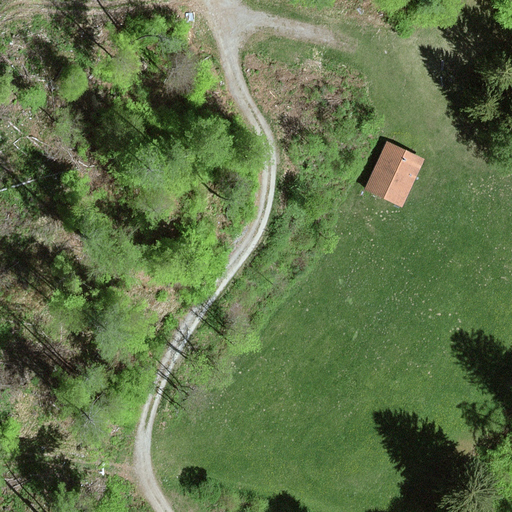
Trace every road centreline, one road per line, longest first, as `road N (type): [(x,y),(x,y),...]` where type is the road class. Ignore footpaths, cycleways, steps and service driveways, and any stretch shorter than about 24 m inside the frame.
road 1 (track): [(165,511),(151,493),(141,445),(157,374),(245,246),(267,199),(263,136),(222,53),(215,0)]
road 2 (track): [(219,19),(322,38),(406,100)]
